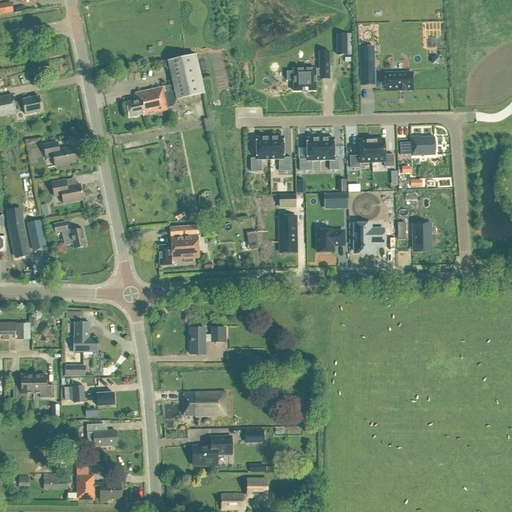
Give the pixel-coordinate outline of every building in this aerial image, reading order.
[(0,15),(13,13),(11,3),(0,5),(0,15)] [(336,56),(351,55),(351,34),(336,35),(336,56)] [(359,71),(374,70),(373,45),(358,45),(359,71)] [(174,91),(176,101),(205,94),(196,55),(167,62),(173,85),(161,88),(163,93),(174,91)] [(318,69),(292,70),(292,91),(314,91),(314,77),(319,77),(319,80),(329,79),(329,55),(318,55),(318,69)] [(385,74),(385,91),(398,90),(398,91),(404,91),(404,90),(411,90),(411,73),(385,74)] [(137,101),(126,103),(129,118),(142,115),(142,116),(166,111),(163,93),(161,88),(135,94),(137,101)] [(42,112),(39,96),(22,100),(22,101),(15,103),(13,95),(0,97),(0,117),(17,114),(16,111),(24,109),(25,115),(42,112)] [(269,137),(256,137),(256,158),(250,158),(250,172),(261,172),(261,160),(270,160),(269,137)] [(283,137),(269,137),(270,160),(278,159),(278,171),(291,171),(291,158),(283,158),(283,137)] [(320,139),(306,139),(306,160),(300,160),(300,171),(311,171),(310,161),(320,161),(320,139)] [(333,139),(320,139),(320,161),(328,161),(328,171),(339,171),(339,160),(333,160),(333,139)] [(434,140),(410,141),(410,148),(411,148),(412,159),(435,158),(434,140)] [(75,163),(72,147),(59,150),(57,142),(44,145),(46,160),(53,159),(55,167),(75,163)] [(387,143),(374,144),(375,166),(387,166),(387,171),(397,171),(397,159),(388,159),(387,143)] [(375,166),(374,144),(362,144),(362,160),(353,160),(353,172),(363,171),(363,166),(375,166)] [(83,201),(80,185),(66,187),(65,181),(52,183),(54,197),(62,196),(63,204),(83,201)] [(279,209),(295,208),(295,195),(278,196),(279,209)] [(25,239),(22,224),(20,224),(20,216),(8,217),(9,227),(13,247),(15,258),(29,255),(26,246),(25,246),(23,240),(25,239)] [(279,217),(279,234),(279,243),(280,253),(296,253),(295,233),(295,227),(295,217),(279,217)] [(40,221),(27,224),(33,250),(46,247),(40,221)] [(86,247),(82,229),(70,231),(70,230),(68,231),(66,223),(54,225),(56,233),(61,232),(64,247),(73,245),(74,249),(86,247)] [(397,239),(405,239),(405,223),(397,223),(397,239)] [(369,230),(369,225),(354,224),(354,253),(369,253),(369,245),(382,245),(382,230),(369,230)] [(430,230),(414,230),(415,254),(431,254),(430,230)] [(247,242),(257,241),(256,232),(246,233),(247,242)] [(332,234),(317,235),(317,256),(333,255),(333,249),(343,249),(343,236),(332,236),(332,234)] [(170,245),(158,246),(159,266),(171,265),(171,261),(184,260),(184,263),(192,262),(192,259),(199,259),(197,236),(170,238),(170,245)] [(89,323),(74,323),(74,338),(73,338),(73,353),(97,352),(97,345),(98,345),(98,343),(97,343),(97,338),(89,338),(89,323)] [(0,341),(14,341),(14,340),(22,340),(22,324),(0,324),(0,341)] [(40,324),(38,329),(47,333),(49,328),(40,324)] [(204,328),(189,328),(190,355),(204,354),(204,341),(211,341),(211,342),(225,341),(224,327),(211,328),(211,335),(204,335),(204,328)] [(65,377),(85,377),(85,366),(65,366),(65,377)] [(33,376),(20,376),(21,387),(13,387),(13,399),(26,399),(26,394),(33,394),(33,376)] [(46,386),(46,376),(33,376),(33,394),(40,394),(40,399),(54,398),(54,386),(46,386)] [(85,403),(83,386),(72,387),(73,404),(85,403)] [(64,402),(72,401),(71,391),(64,391),(64,402)] [(226,392),(183,393),(183,417),(226,415),(226,392)] [(114,406),(113,393),(87,395),(88,400),(96,400),(96,407),(114,406)] [(5,403),(0,403),(0,415),(10,415),(10,407),(5,407),(5,403)] [(51,405),(51,418),(59,418),(59,405),(51,405)] [(102,425),(89,426),(86,426),(88,447),(116,445),(115,431),(103,432),(102,425)] [(264,429),(244,430),(245,442),(265,442),(264,429)] [(192,447),(192,466),(218,465),(218,453),(233,453),(233,435),(211,436),(212,446),(192,447)] [(240,461),(240,471),(279,469),(279,460),(240,461)] [(93,476),(88,476),(88,468),(76,468),(76,500),(93,500),(93,491),(100,491),(100,500),(111,500),(111,499),(121,499),(121,485),(100,485),(100,483),(93,483),(93,476)] [(18,487),(28,487),(28,478),(18,478),(18,487)] [(247,479),(247,494),(221,494),(221,510),(246,510),(246,498),(251,498),(251,495),(267,494),(267,485),(266,485),(266,478),(247,479)] [(43,479),(43,490),(67,490),(67,479),(43,479)]
